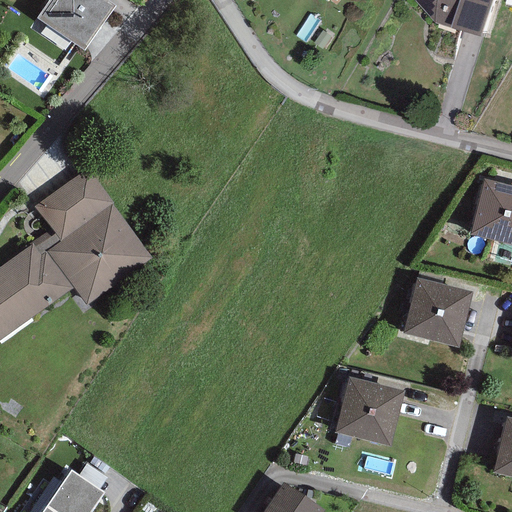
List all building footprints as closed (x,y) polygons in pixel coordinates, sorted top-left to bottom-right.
[(113,7),(104,0),(49,0),(37,18),(84,50),(113,7)] [(414,0),(434,23),(480,34),(491,0),(414,0)] [(58,66),(19,41),(0,70),(39,96),(58,66)] [(0,339),(73,288),(86,306),(151,258),(89,169),(35,207),(52,230),(0,266),(0,339)] [(511,245),(511,186),(484,179),(470,235),(511,245)] [(458,348),(472,292),(417,278),(403,333),(458,348)] [(390,447),(404,391),(348,377),(334,433),(390,447)] [(511,418),(506,417),(493,472),(511,477),(511,418)] [(78,475),(100,490),(107,478),(86,464),(78,475)] [(71,470),(46,506),(54,511),(90,511),(104,492),(100,490),(78,475),(71,470)] [(323,511),(324,510),(283,483),(263,511),(323,511)]
